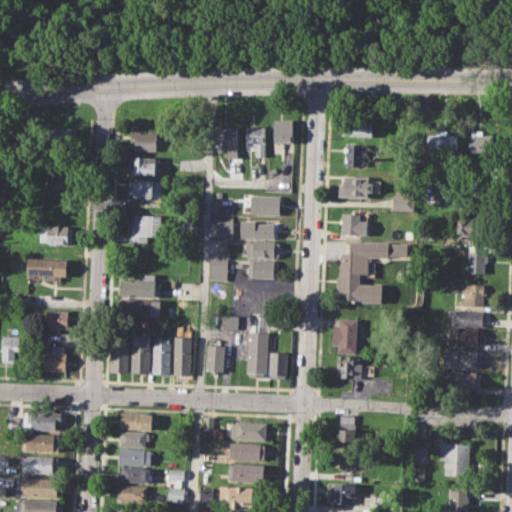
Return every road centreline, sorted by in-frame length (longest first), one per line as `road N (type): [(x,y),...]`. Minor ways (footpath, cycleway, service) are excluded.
road 1 (residential): [(0,389),(511,411)]
road 2 (tertiary): [(0,92),(227,80),(511,79)]
road 3 (residential): [(298,511),(318,78)]
road 4 (residential): [(106,86),(86,511)]
